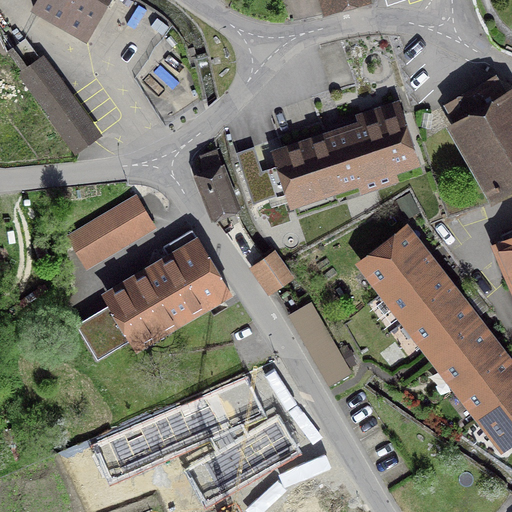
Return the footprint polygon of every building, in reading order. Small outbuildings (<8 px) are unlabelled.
[(108,0),(35,0),(30,10),(86,41),(108,0)] [(363,0),(317,0),(324,17),(364,3),(363,0)] [(0,14),(0,33),(9,28),(0,14)] [(73,148),(93,133),(42,62),(22,76),(73,148)] [(511,110),(496,83),(432,121),(483,206),(511,188),(511,110)] [(415,169),(399,119),(281,156),(296,205),(415,169)] [(253,150),(240,154),(256,203),(284,193),(276,170),(261,175),(253,150)] [(219,167),(198,175),(215,215),(236,206),(219,167)] [(66,239),(80,261),(142,223),(128,202),(66,239)] [(511,439),(511,364),(489,335),(464,303),(443,276),(421,247),(406,228),(359,265),(501,448),(511,439)] [(221,293),(192,242),(95,297),(104,312),(117,335),(124,348),(221,293)] [(511,275),(511,245),(501,250),(511,275)] [(249,268),(267,289),(279,279),(261,258),(249,268)] [(285,318),(323,390),(343,380),(305,307),(285,318)] [(117,335),(104,312),(71,330),(85,354),(117,335)]
